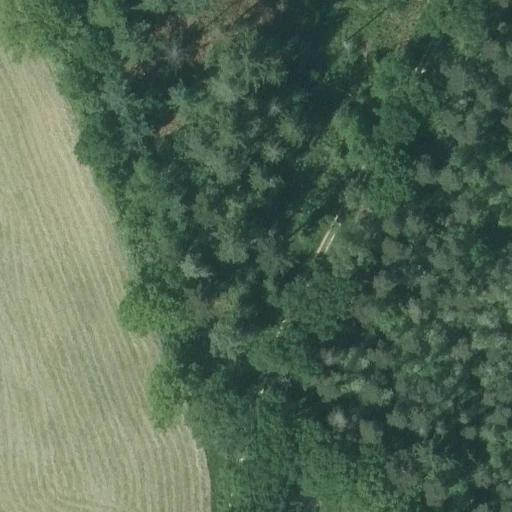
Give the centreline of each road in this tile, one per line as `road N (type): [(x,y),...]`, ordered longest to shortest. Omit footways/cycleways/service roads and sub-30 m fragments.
road 1 (track): [(266,379),(448,0)]
road 2 (track): [(233,511),(266,379)]
